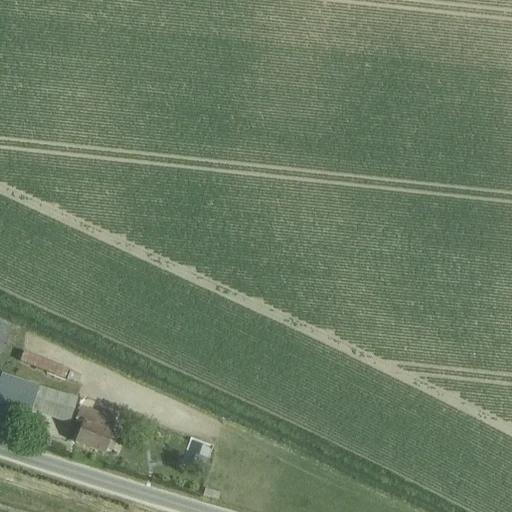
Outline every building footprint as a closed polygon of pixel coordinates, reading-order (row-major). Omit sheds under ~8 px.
[(13,361),(57,381),(63,368),(19,348),(13,361)] [(65,369),(60,379),(70,383),(74,373),(65,369)] [(0,422),(25,431),(31,414),(70,426),(77,400),(38,389),(0,377),(0,422)] [(109,435),(115,418),(102,413),(100,417),(79,408),(74,422),(82,425),(75,443),(104,455),(112,436),(109,435)] [(194,449),(188,467),(204,473),(211,455),(194,449)]
